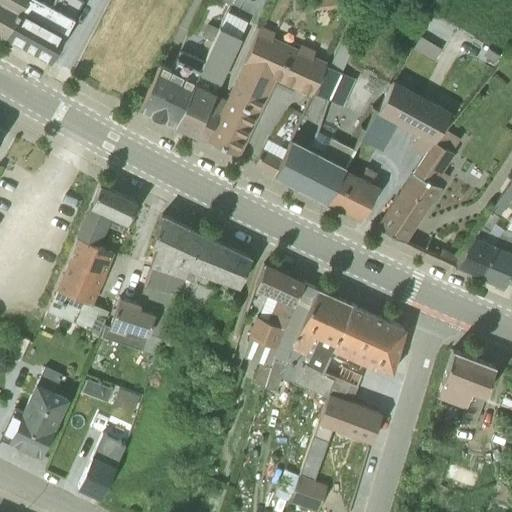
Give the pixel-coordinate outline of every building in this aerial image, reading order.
[(23,0),(0,0),(0,33),(4,35),(23,0)] [(23,0),(4,35),(48,60),(82,0),(23,0)] [(364,8),(358,5),(345,32),(348,33),(344,41),(352,44),(356,35),(353,33),(364,8)] [(274,31),(260,25),(241,65),(309,95),(310,95),(325,61),(312,55),(315,49),(314,49),(300,43),(298,48),(272,36),(274,31)] [(240,38),(218,27),(202,62),(173,123),(206,140),(225,98),(214,93),(240,38)] [(440,47),(419,36),(412,49),(433,60),(440,47)] [(351,48),(340,43),(329,66),(324,64),(311,92),(341,106),(354,79),(340,72),(351,48)] [(139,106),(173,123),(202,62),(178,50),(170,68),(159,63),(139,106)] [(234,154),(274,80),(241,65),(206,140),(234,154)] [(451,112),(393,80),(375,112),(417,133),(409,148),(421,155),(430,141),(443,128),(451,112)] [(359,140),(382,153),(397,123),(375,112),(359,140)] [(458,138),(443,128),(430,141),(421,155),(375,225),(376,227),(404,241),(447,176),(441,171),(454,152),(451,150),(458,138)] [(285,149),(273,174),(324,200),(353,149),(318,130),(309,146),(293,137),(285,149)] [(253,164),(273,174),(285,149),(271,143),(272,141),(266,138),(257,154),(258,154),(253,164)] [(324,200),(361,218),(379,186),(377,185),(381,178),(374,174),(375,172),(365,167),(360,176),(343,168),(324,200)] [(121,232),(136,201),(99,184),(90,204),(89,204),(75,235),(99,245),(107,227),(121,233),(121,232)] [(511,195),(511,189),(506,185),(454,265),(478,274),(493,243),(483,239),(484,238),(484,236),(485,236),(511,195)] [(156,245),(144,284),(175,293),(186,269),(208,277),(221,243),(161,214),(150,243),(156,245)] [(478,274),(502,284),(511,259),(511,219),(493,243),(478,274)] [(103,274),(104,274),(112,251),(76,236),(68,258),(103,274)] [(221,243),(192,319),(200,322),(213,287),(233,294),(236,286),(238,286),(249,256),(221,243)] [(104,274),(68,258),(46,310),(98,333),(107,310),(92,304),(104,274)] [(302,282),(263,263),(254,287),(266,293),(257,316),(255,315),(250,330),(248,337),(249,338),(243,356),(259,362),(252,382),(265,387),(302,282)] [(208,277),(186,269),(173,299),(183,302),(182,305),(195,309),(196,309),(208,277)] [(321,371),(350,303),(302,282),(263,393),(272,396),(274,393),(289,398),(295,383),(326,394),(334,377),(321,371)] [(102,323),(100,336),(140,348),(145,333),(159,336),(175,293),(144,284),(138,301),(118,295),(108,324),(102,323)] [(380,317),(350,303),(329,354),(358,367),(380,317)] [(59,316),(46,310),(41,323),(53,328),(59,316)] [(399,326),(380,317),(361,361),(373,366),(374,364),(391,371),(402,332),(402,329),(399,326)] [(98,333),(91,330),(87,342),(94,345),(98,333)] [(17,334),(7,355),(18,360),(28,339),(17,334)] [(458,421),(473,426),(484,396),(483,396),(493,365),(451,349),(436,394),(464,406),(458,421)] [(346,362),(329,354),(321,371),(356,385),(360,376),(343,368),(346,362)] [(225,363),(217,382),(221,398),(231,402),(243,369),(226,363),(225,363)] [(53,389),(61,373),(45,365),(44,365),(22,411),(13,406),(0,434),(25,447),(40,454),(67,396),(53,389)] [(327,392),(351,401),(357,387),(356,385),(334,377),(327,392)] [(119,385),(113,401),(133,408),(138,392),(119,385)] [(371,437),(380,413),(327,392),(316,421),(358,437),(371,437)] [(77,485),(99,497),(123,445),(119,443),(121,439),(102,430),(77,485)] [(499,487),(511,490),(511,453),(499,487)] [(283,469),(273,496),(316,511),(326,485),(283,469)] [(511,505),(511,490),(499,487),(494,499),(511,505)]
